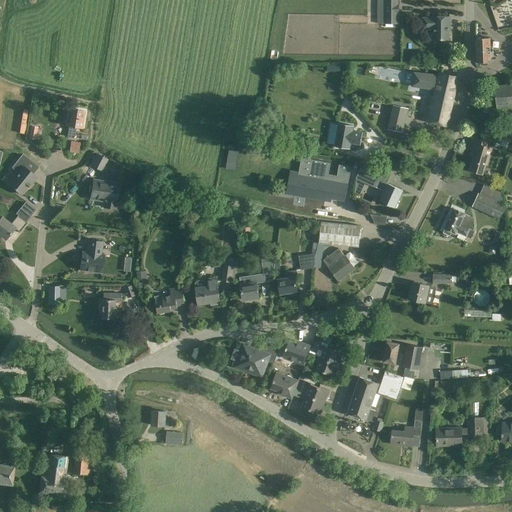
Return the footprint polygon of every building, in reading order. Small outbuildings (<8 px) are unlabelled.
[(378,17),(378,24),(386,24),(393,24),(397,24),(397,13),(399,13),(399,5),(397,5),(397,0),(385,0),(386,17),(378,17)] [(424,18),(424,28),(433,28),(433,40),(448,40),(448,27),(450,27),(450,17),(433,17),(433,18),(424,18)] [(490,42),(490,38),(476,38),(477,63),(491,62),(491,58),(493,58),(493,41),(490,42)] [(414,72),(411,87),(435,90),(435,87),(436,88),(433,100),(436,100),(434,107),(427,105),(424,121),(437,124),(447,126),(459,77),(449,75),(440,73),(437,84),(436,84),(437,75),(414,72)] [(511,84),(495,86),(497,108),(507,107),(511,106),(511,84)] [(20,92),(1,89),(0,94),(0,139),(11,141),(20,92)] [(389,129),(403,132),(408,109),(404,108),(394,106),(389,129)] [(85,111),(68,109),(65,126),(68,127),(67,136),(75,138),(76,128),(82,129),(85,111)] [(360,145),(363,133),(362,133),(353,131),(354,126),(338,123),(338,124),(339,124),(335,146),(334,146),(334,147),(350,149),(351,143),(360,145)] [(511,141),(494,137),(492,144),(511,150),(511,141)] [(489,143),(471,138),(468,150),(474,151),(469,170),(483,174),(486,164),(487,165),(492,148),(487,147),(489,143)] [(79,142),(70,141),(69,152),(78,153),(79,142)] [(229,150),(227,161),(237,163),(239,151),(229,150)] [(38,166),(22,154),(11,168),(18,173),(8,185),(21,195),(29,185),(30,186),(37,177),(33,174),(38,167),(38,166)] [(107,159),(96,154),(91,165),(101,171),(107,159)] [(301,158),(295,192),(345,201),(351,167),(339,164),(337,176),(329,174),(330,163),(301,158)] [(363,164),(356,179),(376,188),(376,187),(385,191),(381,201),(395,207),(402,191),(386,183),(390,176),(378,171),(380,166),(376,165),(374,169),(363,164)] [(90,186),(89,192),(91,192),(90,199),(91,199),(92,197),(103,199),(104,201),(105,202),(104,207),(114,209),(115,209),(117,194),(119,184),(115,184),(115,185),(100,183),(100,181),(93,180),(92,187),(90,186)] [(508,206),(479,193),(473,207),(501,220),(508,206)] [(30,216),(35,210),(25,202),(20,208),(30,216)] [(446,229),(444,233),(451,236),(453,232),(454,233),(456,234),(457,232),(467,236),(471,238),(475,231),(470,229),(469,228),(474,218),(465,214),(463,213),(454,209),(445,228),(446,229)] [(27,223),(18,215),(10,224),(1,217),(0,218),(0,235),(5,239),(14,228),(19,232),(27,223)] [(315,267),(316,267),(323,222),(321,222),(319,243),(313,243),(312,254),(299,256),(301,269),(315,267)] [(323,222),(316,267),(321,268),(324,244),(359,247),(361,226),(323,222)] [(98,241),(88,240),(86,259),(82,258),(82,257),(81,257),(80,270),(101,273),(103,255),(100,254),(102,242),(98,241)] [(339,248),(323,260),(339,281),(355,269),(353,266),(358,263),(350,252),(345,256),(339,248)] [(247,277),(240,278),(241,285),(241,290),(243,300),(259,297),(256,283),(273,280),(274,270),(275,260),(274,251),(265,253),(266,261),(262,262),(264,274),(247,277)] [(224,262),(223,260),(212,262),(213,268),(224,266),(222,282),(232,283),(234,266),(235,259),(224,257),(224,262)] [(298,279),(297,270),(285,272),(286,278),(278,279),(280,294),(287,293),(288,295),(295,294),(295,291),(297,291),(295,280),(298,279)] [(147,271),(137,271),(137,279),(142,279),(142,278),(147,278),(147,271)] [(456,274),(434,274),(433,283),(451,283),(451,281),(456,281),(456,274)] [(220,303),(216,276),(206,278),(208,285),(205,285),(204,282),(202,280),(198,281),(195,283),(196,287),(198,305),(211,303),(212,305),(220,303)] [(410,291),(409,297),(410,297),(409,299),(419,301),(424,302),(432,304),(436,288),(428,287),(428,286),(423,284),(413,282),(411,291),(410,291)] [(124,289),(125,288),(129,297),(135,295),(131,286),(130,283),(123,286),(124,289)] [(61,286),(49,286),(48,304),(60,304),(61,286)] [(185,305),(182,287),(170,289),(171,295),(162,297),(162,299),(156,300),(158,313),(171,311),(171,309),(177,308),(177,306),(185,305)] [(103,308),(103,318),(116,318),(116,301),(122,301),(122,293),(103,293),(103,308)] [(325,336),(322,342),(329,345),(332,338),(325,336)] [(303,364),(310,346),(303,344),(303,343),(303,344),(302,345),(297,343),(290,341),(288,345),(287,347),(286,350),(285,354),(284,357),(303,364)] [(399,344),(387,342),(383,362),(395,364),(396,362),(404,364),(403,366),(419,369),(423,347),(407,344),(406,354),(397,352),(399,344)] [(279,349),(265,344),(262,351),(244,344),(237,362),(239,363),(238,368),(262,377),(268,361),(274,363),(279,349)] [(315,356),(339,365),(343,354),(325,347),(325,346),(320,344),(318,349),(323,351),(321,357),(316,355),(315,354),(315,356)] [(315,356),(313,360),(314,360),(319,362),(316,370),(325,373),(335,377),(339,365),(315,356)] [(404,377),(384,370),(380,384),(360,377),(348,413),(372,422),(376,411),(370,409),(376,392),(397,399),(402,387),(410,390),(414,379),(405,376),(404,377)] [(459,378),(458,370),(441,372),(441,380),(459,378)] [(292,398),(293,395),(294,391),(295,390),(298,381),(277,372),(271,388),(279,391),(278,393),(292,398)] [(479,384),(479,377),(444,381),(445,393),(458,391),(458,387),(479,384)] [(295,390),(294,391),(325,403),(329,391),(311,385),(311,383),(306,381),(305,381),(303,387),(309,389),(307,394),(295,390)] [(325,403),(294,391),(293,395),(295,396),(305,399),(302,407),(320,414),(325,403)] [(461,427),(437,428),(437,436),(437,446),(447,446),(447,444),(461,444),(461,445),(461,435),(488,434),(488,424),(488,417),(479,417),(478,403),(471,403),(471,417),(471,421),(467,421),(467,428),(462,429),(461,427)] [(422,409),(416,409),(414,428),(405,427),(405,432),(392,431),(392,434),(391,444),(412,446),(414,436),(417,436),(421,436),(422,422),(421,421),(423,410),(422,409)] [(166,412),(153,411),(152,425),(165,426),(165,425),(170,426),(170,419),(165,419),(166,412)] [(376,420),(373,429),(381,432),(384,422),(376,420)] [(511,423),(502,423),(502,425),(501,425),(499,425),(498,427),(497,429),(498,432),(498,433),(501,434),(502,434),(502,436),(503,436),(502,441),(511,441),(511,423)] [(183,433),(167,432),(166,444),(182,445),(183,433)] [(94,446),(76,445),(73,474),(91,475),(94,446)] [(65,455),(45,454),(43,476),(41,475),(39,493),(65,496),(67,479),(65,478),(65,455)] [(188,456),(183,454),(174,469),(179,472),(188,456)] [(155,463),(146,461),(144,468),(153,470),(155,463)] [(0,482),(11,484),(13,466),(0,464),(0,482)]
